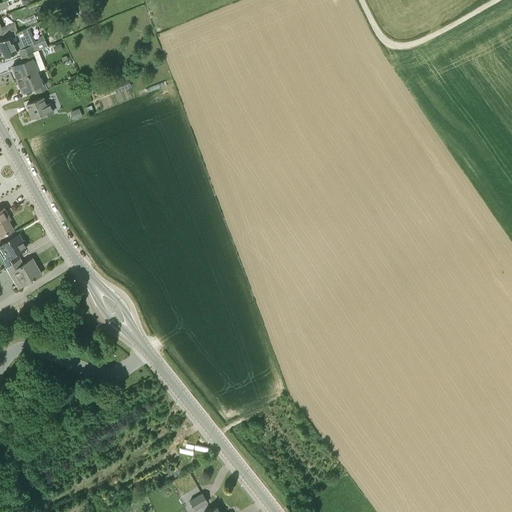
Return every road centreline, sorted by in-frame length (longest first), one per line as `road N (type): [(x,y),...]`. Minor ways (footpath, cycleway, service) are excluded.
road 1 (secondary): [(275,511),(127,326)]
road 2 (secondary): [(97,289),(0,129)]
road 3 (unclassified): [(361,0),(380,36),(403,46),(496,0)]
